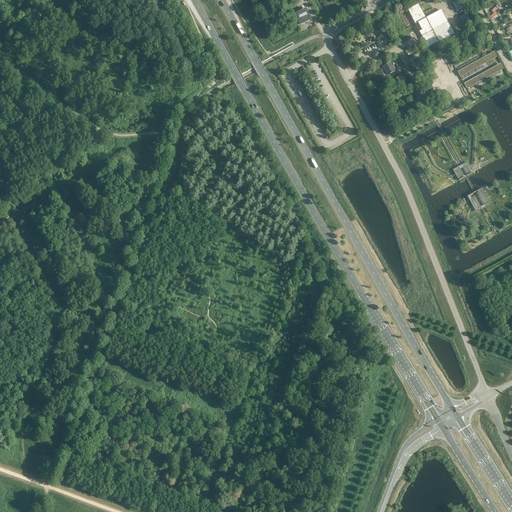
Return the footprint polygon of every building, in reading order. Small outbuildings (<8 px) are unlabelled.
[(464,7),(460,0),(453,4),(457,11),(464,7)] [(417,4),(406,10),(414,25),(417,24),(421,31),(418,33),(427,49),(438,43),(453,35),(442,14),(427,22),(417,4)] [(307,13),(305,10),(295,15),(297,18),(298,18),(299,18),(297,19),(299,25),(310,21),(307,15),(306,13),(307,13)] [(471,21),(468,14),(461,18),(464,25),(471,21)] [(458,69),(464,79),(485,68),(480,57),(458,69)] [(437,80),(442,90),(445,89),(453,103),(457,100),(456,99),(458,98),(459,99),(463,97),(456,84),(455,83),(459,80),(454,71),(450,73),(449,72),(442,59),(438,61),(439,63),(437,64),(436,63),(436,62),(431,65),(439,79),(437,80)] [(391,63),(389,64),(383,67),(385,69),(388,75),(395,71),(391,63)] [(497,65),(466,82),(470,90),(502,73),(497,65)] [(399,111),(403,117),(404,120),(418,113),(413,104),(399,111)] [(467,162),(452,170),(458,182),(466,178),(467,177),(468,176),(473,174),(467,162)] [(474,193),(466,197),(476,214),(491,205),(482,189),(476,192),(475,192),(474,193)]
